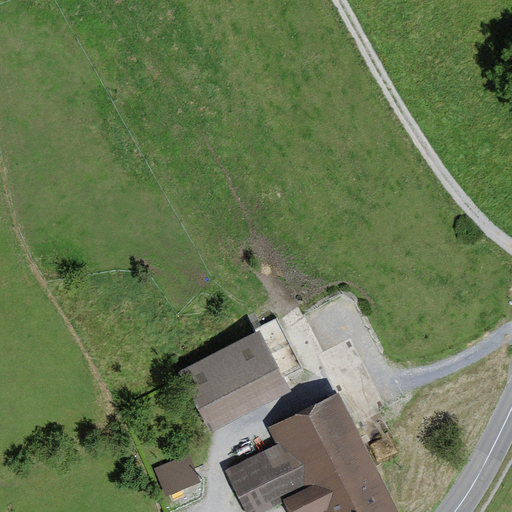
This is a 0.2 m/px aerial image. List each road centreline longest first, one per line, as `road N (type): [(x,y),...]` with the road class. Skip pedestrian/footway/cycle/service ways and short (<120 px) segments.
road 1 (track): [(332,0),(436,167),(511,249)]
road 2 (tertiary): [(511,407),(454,511)]
